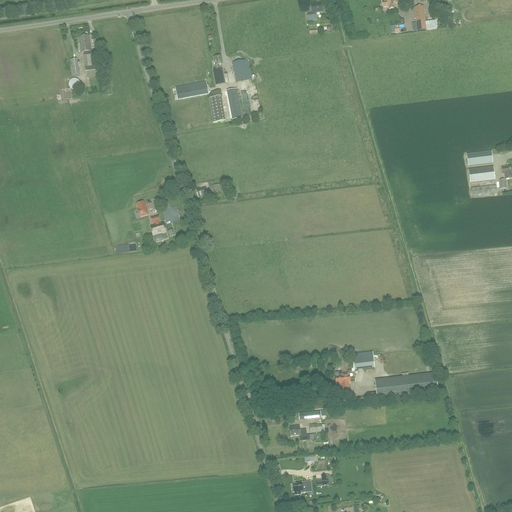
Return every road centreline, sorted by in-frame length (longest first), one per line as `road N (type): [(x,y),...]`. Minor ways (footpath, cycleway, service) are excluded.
road 1 (unclassified): [(280,511),(128,12)]
road 2 (tertiary): [(0,31),(128,12)]
